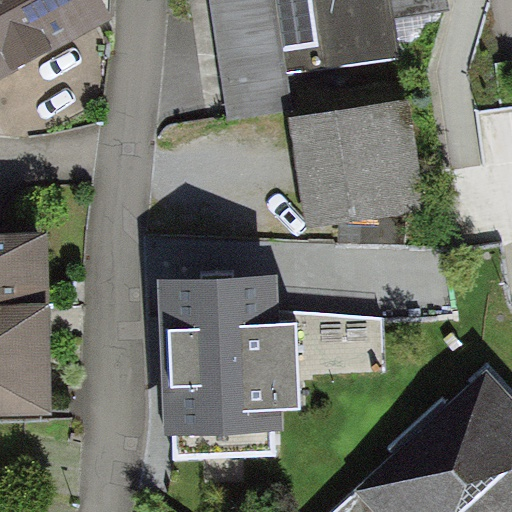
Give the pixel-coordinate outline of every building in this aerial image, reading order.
[(112,0),(0,0),(0,90),(114,31),(112,0)] [(209,0),(229,121),(293,111),(287,75),(275,0),(209,0)] [(275,0),(287,75),(401,61),(395,24),(443,15),(451,14),(448,0),(275,0)] [(395,24),(401,61),(444,19),(443,15),(395,24)] [(410,104),(290,124),(309,235),(340,230),(407,218),(429,215),(410,104)] [(407,218),(340,230),(340,246),(407,247),(407,218)] [(0,413),(52,413),(47,229),(0,229),(0,413)] [(279,263),(158,267),(164,429),(172,428),(173,453),(277,449),(276,426),(285,426),(284,398),(301,397),(300,385),(298,311),(297,304),(280,304),(279,263)] [(385,319),(298,311),(300,385),(387,379),(385,319)] [(511,511),(511,389),(487,363),(327,511),(511,511)]
